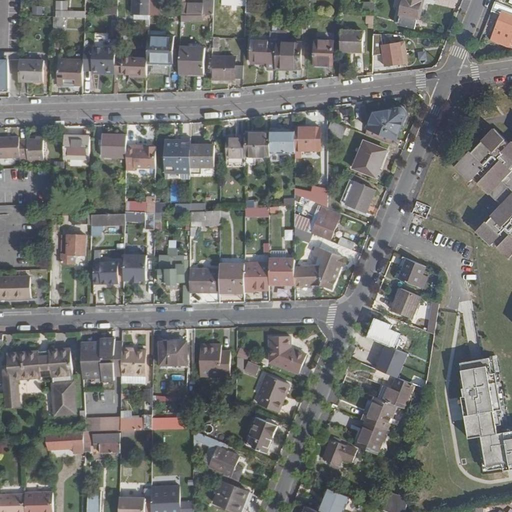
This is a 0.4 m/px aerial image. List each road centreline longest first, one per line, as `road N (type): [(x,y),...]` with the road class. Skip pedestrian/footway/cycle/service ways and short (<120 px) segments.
road 1 (tertiary): [(0,113),(201,106),(449,76)]
road 2 (residential): [(353,313),(0,321)]
road 3 (tertiary): [(449,76),(353,313)]
road 4 (tertiary): [(353,313),(273,511)]
